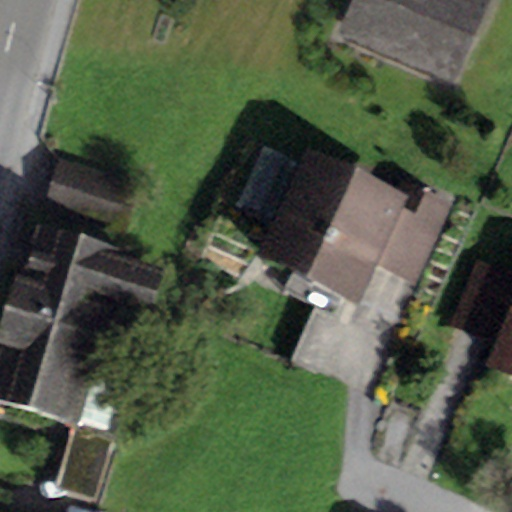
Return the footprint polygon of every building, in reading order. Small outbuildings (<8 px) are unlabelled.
[(357,0),(348,22),(451,67),(479,0),(357,0)] [(394,241),(384,263),(400,271),(414,277),(445,210),(404,191),(396,209),(311,170),(269,261),(295,273),(354,300),(373,258),(383,236),(394,241)] [(64,172),(52,208),(121,230),(133,194),(64,172)] [(373,258),(384,263),(394,241),(383,236),(373,258)] [(36,241),(0,361),(0,406),(74,429),(111,439),(157,283),(121,273),(123,267),(36,241)] [(316,309),(303,336),(331,349),(354,300),(295,273),(285,295),(316,309)] [(477,330),(510,343),(511,338),(511,285),(499,280),(482,273),(461,323),(477,330)] [(511,372),(511,338),(510,343),(500,368),(511,372)] [(55,492),(96,504),(115,441),(111,439),(74,429),(55,492)]
